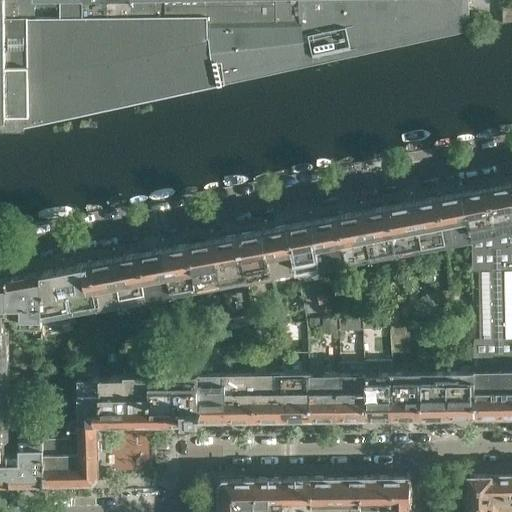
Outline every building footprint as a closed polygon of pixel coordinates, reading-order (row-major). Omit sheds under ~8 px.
[(35,17),(35,0),(18,0),(18,4),(18,18),(28,17),(35,17)] [(300,51),(299,0),(275,0),(275,15),(131,16),(107,17),(83,17),(59,17),(35,17),(28,17),(29,125),(315,64),(311,48),(300,51)] [(59,17),(59,0),(35,0),(35,17),(59,17)] [(83,17),(83,0),(59,0),(59,17),(83,17)] [(107,17),(107,0),(83,0),(83,17),(107,17)] [(130,0),(107,0),(107,17),(131,16),(130,0)] [(468,31),(468,0),(299,0),(300,51),(311,48),(315,64),(468,31)] [(511,19),(511,0),(504,0),(503,21),(511,19)] [(0,17),(18,18),(18,4),(10,4),(10,6),(0,6),(0,17)] [(28,17),(18,18),(0,17),(0,56),(0,67),(0,129),(23,130),(23,127),(29,125),(28,17)] [(511,413),(511,182),(463,192),(470,233),(473,245),(473,294),(474,302),(475,374),(475,414),(511,413)] [(470,233),(463,192),(437,196),(445,238),(470,233)] [(445,238),(437,196),(412,201),(420,243),(445,238)] [(420,243),(412,201),(387,206),(395,247),(420,243)] [(395,247),(387,206),(362,211),(370,252),(395,247)] [(370,252),(362,211),(337,215),(345,257),(370,252)] [(345,257),(337,215),(312,220),(320,261),(345,257)] [(320,261),(312,220),(287,225),(294,264),(295,266),(320,261)] [(294,264),(287,225),(262,230),(269,269),(294,264)] [(269,269),(262,230),(237,234),(245,274),(269,269)] [(245,274),(237,234),(212,239),(220,278),(245,274)] [(220,278),(212,239),(188,244),(195,283),(220,278)] [(195,283),(188,244),(163,248),(170,288),(195,283)] [(170,288),(163,248),(138,253),(146,292),(170,288)] [(146,292),(138,253),(113,258),(121,297),(146,292)] [(121,297),(113,258),(89,262),(96,301),(96,302),(121,297)] [(96,301),(89,262),(64,267),(71,305),(96,301)] [(71,305),(64,267),(41,271),(41,311),(71,305)] [(41,311),(41,271),(6,278),(6,311),(16,311),(17,324),(41,323),(41,311)] [(474,302),(473,294),(455,297),(456,304),(474,302)] [(439,306),(438,298),(430,299),(432,307),(439,306)] [(279,322),(277,313),(275,301),(251,307),(255,324),(279,322)] [(454,313),(454,304),(445,305),(446,313),(454,313)] [(288,321),(286,312),(277,313),(279,322),(280,322),(288,321)] [(236,326),(234,314),(223,316),(224,328),(236,326)] [(224,328),(223,316),(214,317),(216,328),(224,328)] [(5,342),(5,324),(3,322),(0,321),(0,361),(10,362),(10,342),(5,342)] [(289,335),(289,321),(288,321),(280,322),(281,335),(289,335)] [(5,390),(5,374),(10,374),(10,362),(0,361),(0,400),(11,401),(10,390),(5,390)] [(448,415),(447,370),(434,371),(434,375),(420,375),(420,415),(448,415)] [(475,414),(475,374),(461,375),(460,370),(447,370),(448,415),(475,414)] [(393,415),(393,371),(379,371),(379,376),(365,376),(366,416),(393,415)] [(420,415),(420,375),(406,375),(406,371),(393,371),(393,415),(420,415)] [(339,416),(338,372),(325,372),(325,376),(311,376),(312,416),(339,416)] [(366,416),(365,376),(351,376),(351,372),(338,372),(339,416),(366,416)] [(312,416),(311,376),(311,374),(281,375),(282,417),(312,416)] [(126,418),(125,376),(125,375),(110,375),(110,380),(100,380),(101,419),(126,418)] [(226,417),(226,375),(197,376),(198,418),(226,417)] [(254,417),(254,375),(226,375),(226,417),(254,417)] [(282,417),(281,375),(254,375),(254,417),(282,417)] [(98,479),(98,419),(101,419),(100,380),(100,376),(90,377),(90,381),(77,381),(78,419),(69,419),(69,423),(69,479),(98,479)] [(149,418),(148,376),(125,376),(126,418),(149,418)] [(172,418),(172,376),(148,376),(149,418),(172,418)] [(198,418),(197,376),(172,376),(172,418),(198,418)] [(6,435),(6,418),(11,418),(11,401),(0,400),(0,441),(1,441),(6,435)] [(54,415),(53,400),(41,400),(41,416),(54,415)] [(69,479),(69,423),(67,423),(67,425),(59,425),(60,437),(46,437),(46,433),(42,433),(42,435),(41,480),(69,479)] [(41,480),(42,435),(20,436),(21,449),(7,449),(7,480),(41,480)] [(511,511),(511,473),(470,474),(471,494),(489,493),(492,496),(492,506),(500,506),(500,511),(511,511)] [(411,503),(411,475),(361,476),(361,505),(375,505),(375,503),(411,503)] [(311,511),(311,476),(283,477),(283,511),(311,511)] [(335,511),(335,476),(311,476),(311,511),(335,511)] [(361,505),(361,476),(335,476),(335,511),(359,511),(361,509),(361,505)] [(255,511),(255,477),(226,477),(224,477),(223,478),(224,479),(220,482),(219,482),(218,482),(218,483),(219,485),(219,486),(218,511),(255,511)] [(283,511),(283,477),(255,477),(255,511),(283,511)] [(500,511),(500,506),(492,506),(492,496),(489,493),(471,494),(470,511),(500,511)] [(410,511),(411,503),(375,503),(375,505),(374,511),(410,511)]
